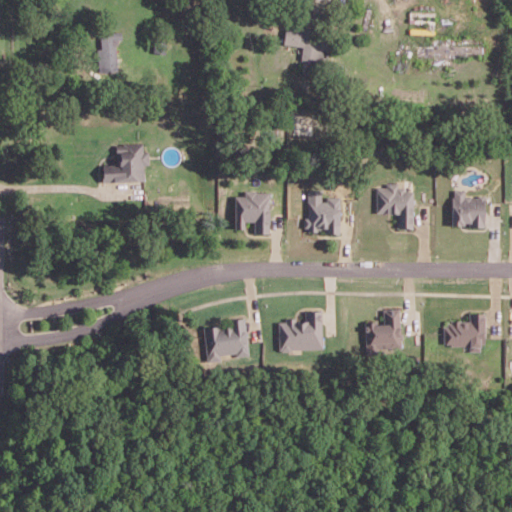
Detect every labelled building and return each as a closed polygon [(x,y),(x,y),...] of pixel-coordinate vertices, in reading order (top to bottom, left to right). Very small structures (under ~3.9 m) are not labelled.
[(282,43),(301,45),(299,60),(323,62),(326,36),(314,34),(315,27),(284,24),(282,43)] [(120,32),(98,32),(99,72),(116,72),(116,41),(121,41),(120,32)] [(101,181),(145,181),(145,144),(116,144),(116,164),(101,164),(101,181)] [(375,212),(396,212),(396,227),(412,227),(413,188),(397,188),(397,184),(375,184),(375,212)] [(451,223),(468,223),(468,226),(483,226),(483,195),(464,195),(464,189),(451,188),(451,223)] [(268,232),(268,190),(244,191),(244,195),(234,195),(234,228),(244,228),(244,220),(253,220),(253,232),(268,232)] [(326,200),(305,200),(305,229),(324,229),(324,232),(339,233),(339,195),(326,195),(326,200)] [(364,321),(365,350),(401,349),(399,307),(382,308),(383,321),(364,321)] [(321,309),(304,310),(304,320),(295,320),(295,318),(277,319),(278,349),(322,347),(321,309)] [(482,312),(469,312),(469,321),(443,321),(442,344),(468,344),(468,350),(482,350),(482,312)] [(205,361),(219,359),(218,355),(247,352),(244,317),(230,318),(231,324),(202,326),(205,361)]
